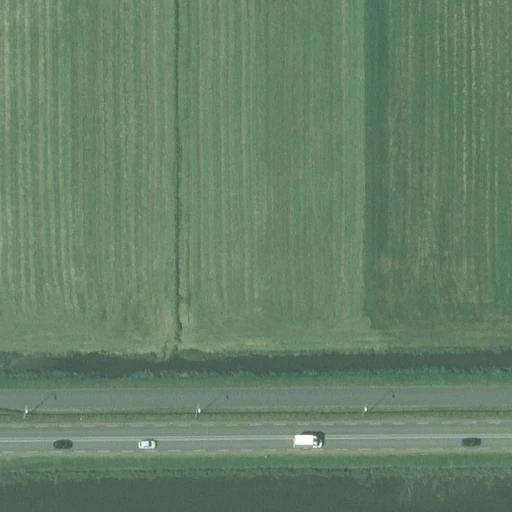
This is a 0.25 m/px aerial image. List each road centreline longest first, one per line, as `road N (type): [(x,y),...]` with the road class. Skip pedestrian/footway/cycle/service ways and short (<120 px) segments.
road 1 (primary): [(0,441),(511,437)]
road 2 (unclassified): [(0,401),(511,397)]
